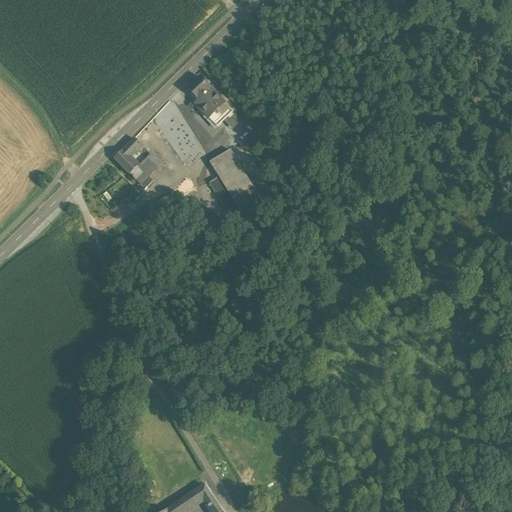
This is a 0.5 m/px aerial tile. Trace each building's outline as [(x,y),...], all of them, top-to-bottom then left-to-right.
[(224,104),(199,78),(187,90),(198,101),(195,105),(208,119),(224,104)] [(224,104),(208,119),(217,128),(232,113),(224,104)] [(133,139),(127,146),(134,153),(138,149),(140,151),(143,148),(133,139)] [(134,153),(127,146),(122,151),(125,155),(127,153),(130,156),(134,153)] [(130,156),(127,153),(125,155),(122,151),(114,160),(135,181),(142,174),(140,172),(137,169),(138,168),(133,163),(135,161),(130,156)] [(243,174),(230,151),(210,163),(218,178),(209,184),(223,207),(234,200),(230,193),(238,188),(233,180),(243,174)] [(142,174),(135,181),(140,186),(156,170),(149,163),(140,172),(142,174)] [(220,443),(210,427),(200,433),(210,449),(220,443)] [(185,511),(203,500),(211,511),(217,506),(203,486),(164,511),(185,511)]
